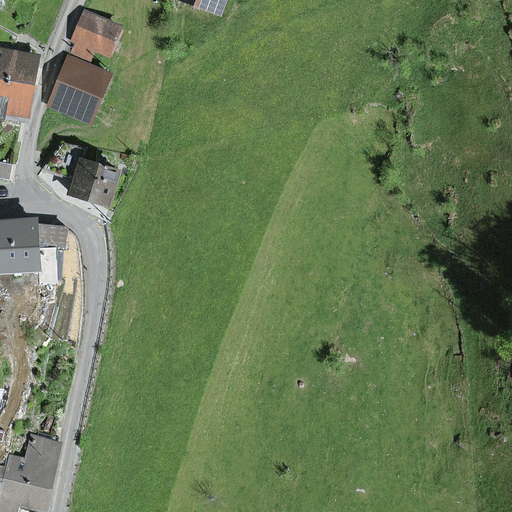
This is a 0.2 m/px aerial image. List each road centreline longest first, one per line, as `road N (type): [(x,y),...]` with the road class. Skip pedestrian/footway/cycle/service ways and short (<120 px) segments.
road 1 (tertiary): [(55,511),(96,312),(96,244),(73,216),(28,210)]
road 2 (residential): [(78,0),(36,106),(28,210)]
road 3 (track): [(120,87),(99,127),(60,135),(28,163)]
